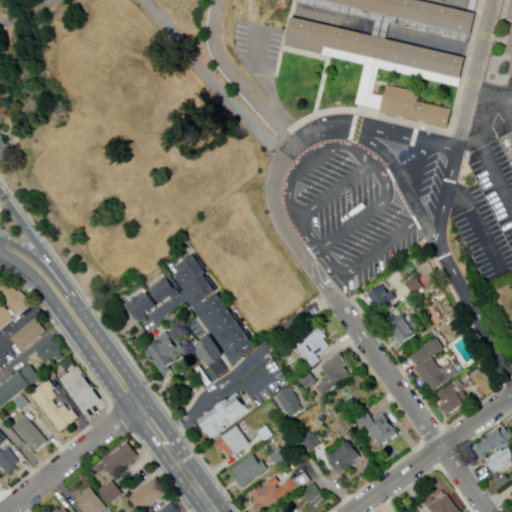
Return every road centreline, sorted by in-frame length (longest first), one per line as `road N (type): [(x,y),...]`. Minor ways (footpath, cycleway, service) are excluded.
road 1 (tertiary): [(0,250),(62,299),(215,511)]
road 2 (residential): [(337,301),(489,511)]
road 3 (residential): [(356,511),(511,401)]
road 4 (residential): [(141,407),(9,511)]
road 5 (residential): [(62,299),(59,273),(0,191)]
